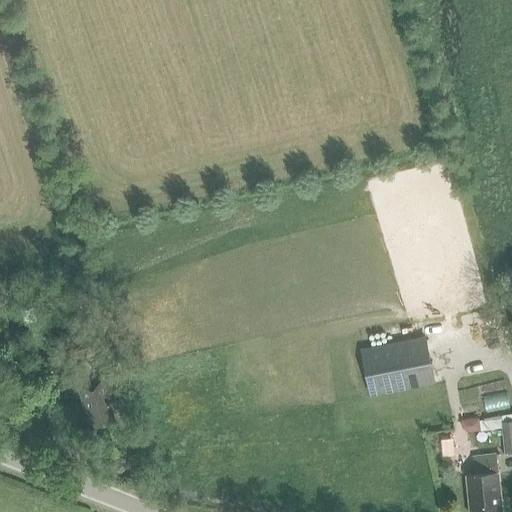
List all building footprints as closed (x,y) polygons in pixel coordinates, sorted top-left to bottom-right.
[(101,353),(94,333),(66,343),(73,363),(101,353)] [(434,384),(426,338),(360,350),(369,396),(434,384)] [(93,428),(115,421),(103,378),(77,386),(85,413),(88,412),(93,428)] [(478,418),(460,420),(461,428),(467,432),(479,431),(478,418)] [(511,420),(501,421),(504,453),(511,452),(511,420)] [(469,511),(501,511),(496,455),(472,458),(473,474),(466,475),(469,511)]
